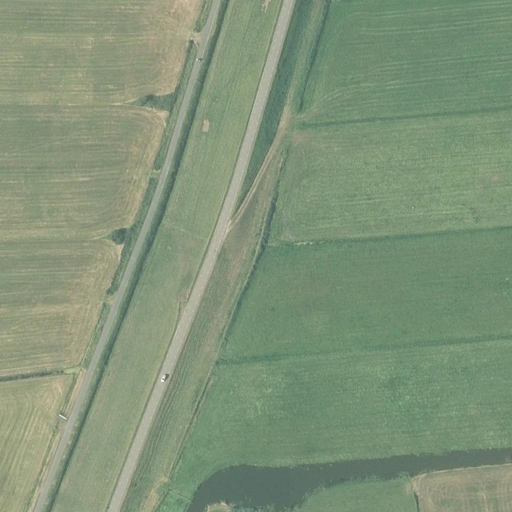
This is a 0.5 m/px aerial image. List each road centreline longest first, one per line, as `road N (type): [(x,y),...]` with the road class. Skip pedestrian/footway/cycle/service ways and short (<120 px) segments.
road 1 (unclassified): [(37,511),(163,175),(216,0)]
road 2 (tertiary): [(111,511),(231,197),(289,0)]
